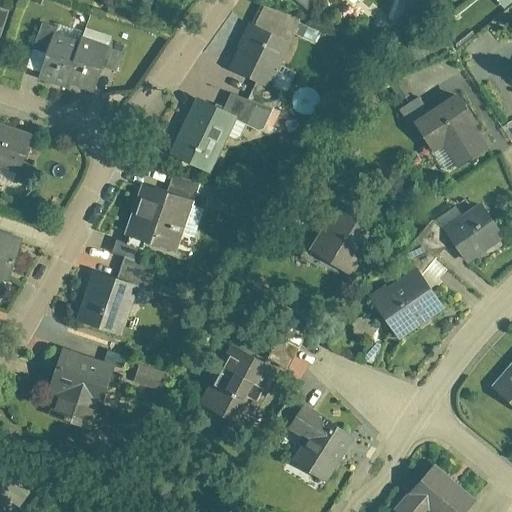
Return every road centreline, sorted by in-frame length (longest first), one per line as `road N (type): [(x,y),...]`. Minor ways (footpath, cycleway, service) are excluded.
road 1 (residential): [(0,378),(137,137)]
road 2 (residential): [(0,434),(239,511)]
road 3 (residential): [(137,137),(233,0)]
road 4 (residential): [(137,137),(0,88)]
road 5 (residential): [(511,294),(423,407)]
road 6 (residential): [(423,407),(354,511)]
